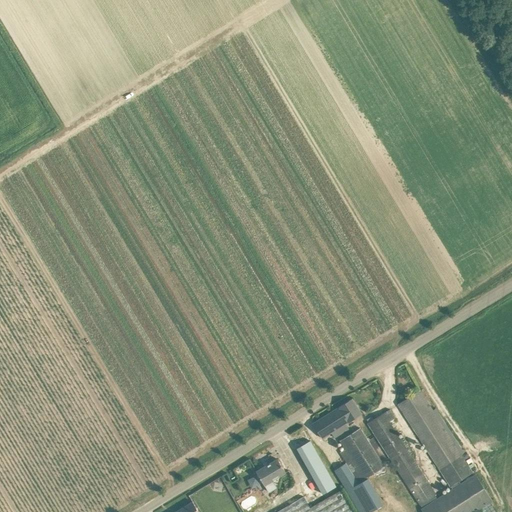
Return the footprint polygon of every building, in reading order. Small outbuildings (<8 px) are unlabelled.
[(398,404),(451,486),(459,481),(478,469),(466,451),(461,449),(436,409),(433,410),(420,390),(398,404)] [(339,407),(313,423),(318,432),(322,438),(331,433),(334,437),(341,433),(347,429),(344,425),(346,423),(348,422),(353,419),(362,413),(352,398),(339,407)] [(389,421),(395,417),(390,409),(368,423),(420,504),(435,495),(436,494),(389,421)] [(340,452),(351,469),(339,477),(347,490),(359,511),(368,511),(383,504),(367,477),(383,467),(372,449),(359,428),(340,440),(345,449),(340,452)] [(310,444),(297,451),(322,495),(335,488),(310,444)] [(272,480),(285,472),(278,460),(272,463),(257,471),(269,492),(277,488),(272,480)] [(420,504),(419,504),(421,508),(423,511),(474,511),(492,500),(475,474),(460,483),(459,481),(451,486),(452,489),(437,498),(435,495),(420,504)] [(307,495),(276,511),(354,511),(340,487),(311,503),(307,495)] [(174,511),(199,511),(193,501),(174,511)]
